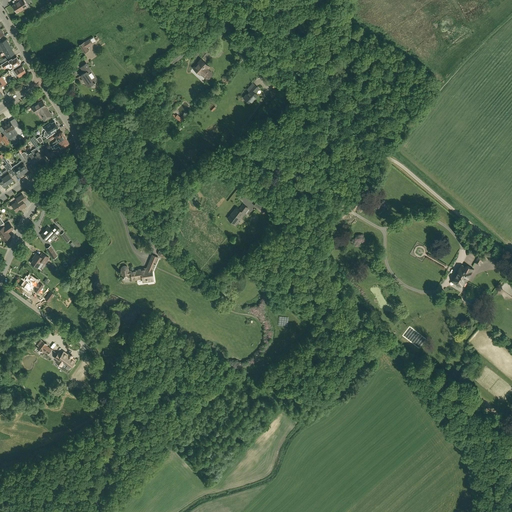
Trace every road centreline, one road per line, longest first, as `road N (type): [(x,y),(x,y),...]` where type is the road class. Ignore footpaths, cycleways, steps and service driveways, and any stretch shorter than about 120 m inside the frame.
road 1 (unclassified): [(511,259),(385,156),(233,153),(149,202),(125,194),(80,150)]
road 2 (track): [(511,14),(385,156)]
road 3 (track): [(104,511),(120,409),(91,351)]
road 4 (unclassified): [(0,280),(32,209),(80,150)]
